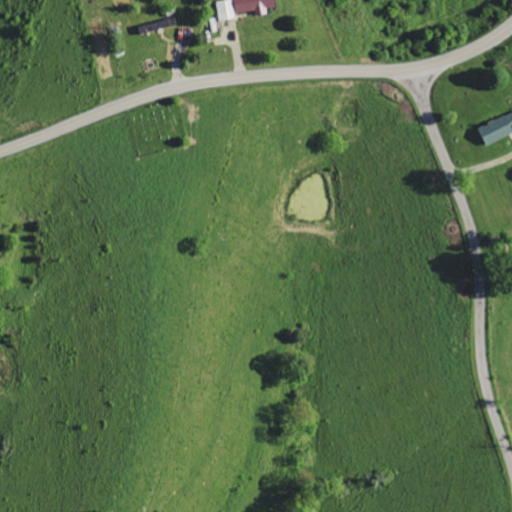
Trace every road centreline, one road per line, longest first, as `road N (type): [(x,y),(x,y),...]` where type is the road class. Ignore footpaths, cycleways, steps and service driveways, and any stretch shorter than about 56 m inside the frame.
road 1 (tertiary): [(511,24),(428,66),(178,88),(0,151)]
road 2 (residential): [(511,476),(482,368),(473,245),(424,105),(403,70)]
